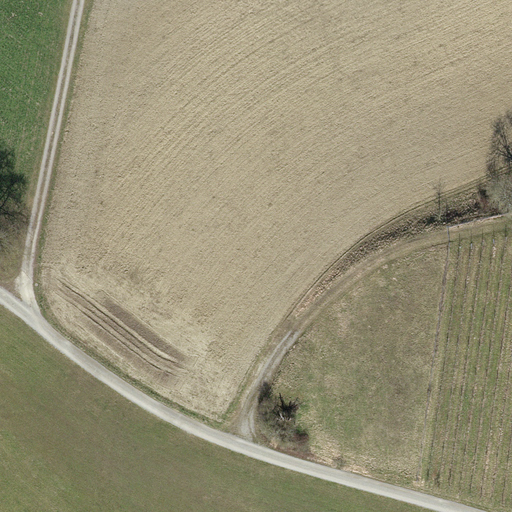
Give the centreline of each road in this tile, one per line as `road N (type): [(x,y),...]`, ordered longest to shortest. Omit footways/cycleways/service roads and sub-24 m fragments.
road 1 (track): [(463,511),(193,427),(98,370),(38,322)]
road 2 (track): [(511,222),(406,247),(358,274),(277,355),(235,444)]
road 3 (track): [(38,322),(28,290),(31,247),(79,0)]
